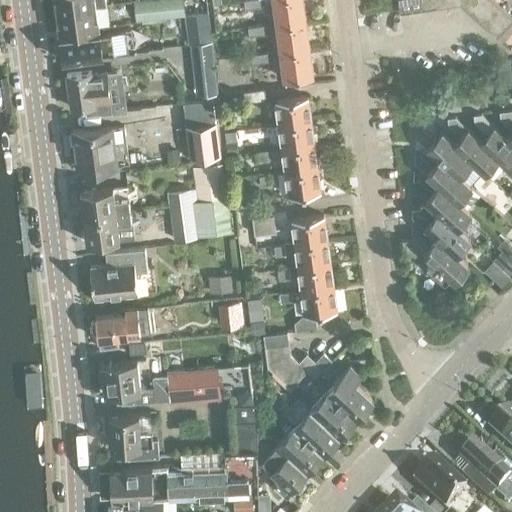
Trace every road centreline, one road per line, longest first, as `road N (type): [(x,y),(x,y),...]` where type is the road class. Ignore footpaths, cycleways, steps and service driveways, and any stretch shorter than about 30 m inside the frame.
road 1 (tertiary): [(79,511),(20,0)]
road 2 (residential): [(444,388),(402,341),(385,304),(349,49)]
road 3 (tertiary): [(330,511),(444,388)]
road 4 (residential): [(349,49),(480,28)]
